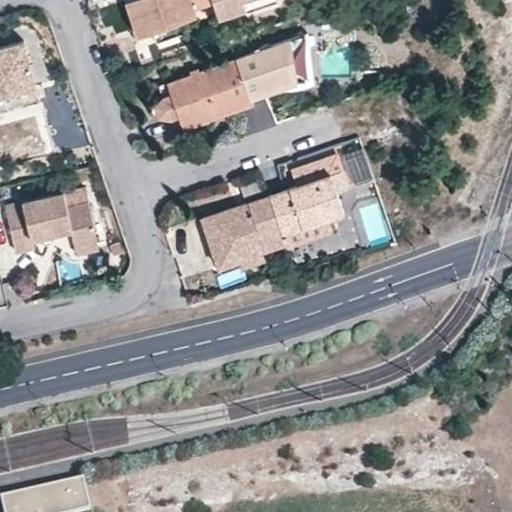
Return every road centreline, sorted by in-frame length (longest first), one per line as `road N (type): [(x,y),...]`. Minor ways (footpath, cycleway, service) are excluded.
road 1 (residential): [(0,390),(281,326),(511,242)]
road 2 (residential): [(131,184),(152,252),(143,286),(129,297),(0,327)]
road 3 (residential): [(131,184),(355,113)]
road 4 (residential): [(69,0),(131,184)]
